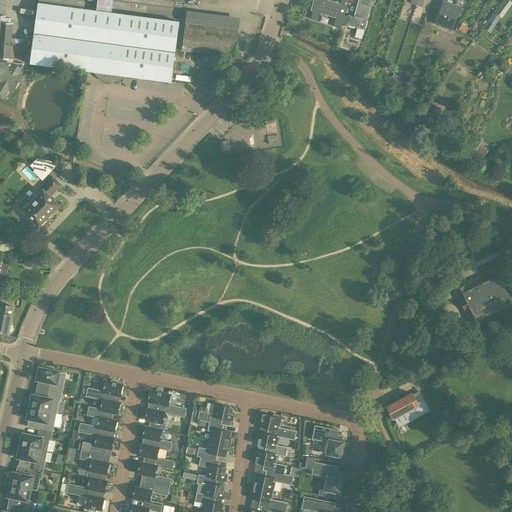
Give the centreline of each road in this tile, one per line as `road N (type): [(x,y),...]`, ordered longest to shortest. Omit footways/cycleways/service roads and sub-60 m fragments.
road 1 (residential): [(27,349),(49,290),(249,76),(271,40)]
road 2 (track): [(423,202),(373,395),(426,511)]
road 3 (residential): [(511,233),(482,211),(423,202),(397,185),(327,114),(296,57),(271,40)]
road 4 (residential): [(251,398),(359,423),(355,511)]
road 5 (residential): [(138,373),(113,511)]
